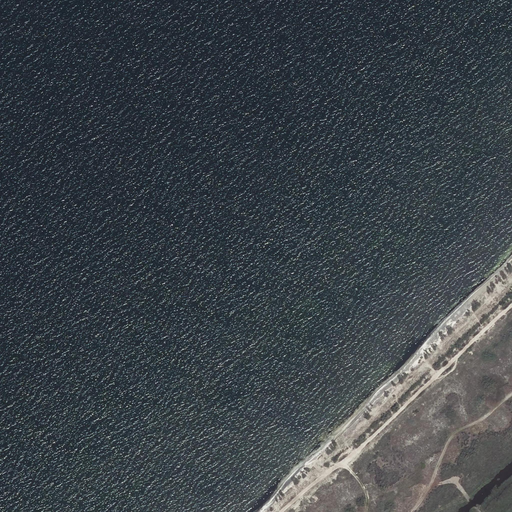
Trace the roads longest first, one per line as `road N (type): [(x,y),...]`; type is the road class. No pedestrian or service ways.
road 1 (track): [(281,511),(511,304)]
road 2 (track): [(413,511),(452,435),(511,392)]
